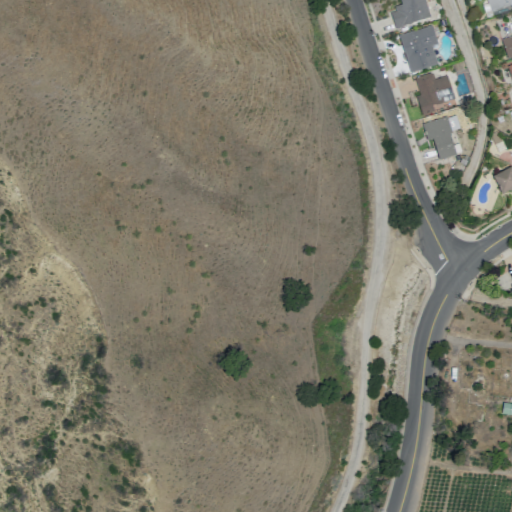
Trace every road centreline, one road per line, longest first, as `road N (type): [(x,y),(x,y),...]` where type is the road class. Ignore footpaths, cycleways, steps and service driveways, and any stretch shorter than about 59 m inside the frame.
road 1 (residential): [(351,0),(405,174),(436,246),(462,276)]
road 2 (tertiary): [(462,276),(429,342),(418,445),(399,511)]
